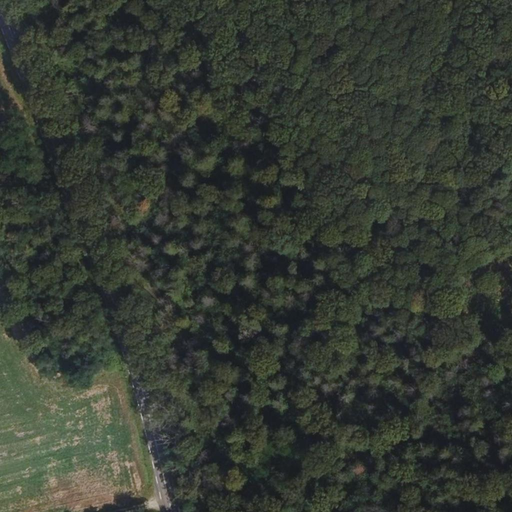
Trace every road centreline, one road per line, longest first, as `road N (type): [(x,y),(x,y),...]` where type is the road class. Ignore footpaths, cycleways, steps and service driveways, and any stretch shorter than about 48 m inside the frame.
road 1 (primary): [(166,511),(128,356),(0,11)]
road 2 (track): [(511,358),(440,319),(350,234),(300,155),(279,0)]
road 3 (track): [(112,511),(163,499),(204,474),(511,413)]
road 4 (track): [(200,0),(300,155)]
